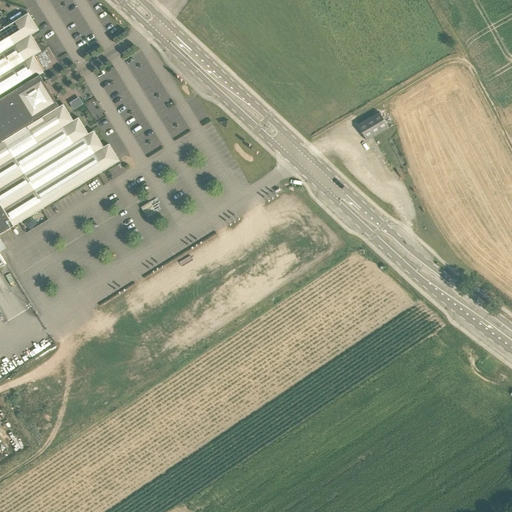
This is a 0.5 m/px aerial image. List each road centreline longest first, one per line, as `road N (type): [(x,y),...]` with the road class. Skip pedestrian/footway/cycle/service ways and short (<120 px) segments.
road 1 (secondary): [(117,0),(391,254),(511,347)]
road 2 (secondary): [(511,327),(388,230),(141,0)]
road 3 (track): [(354,116),(440,64),(465,59),(511,145)]
